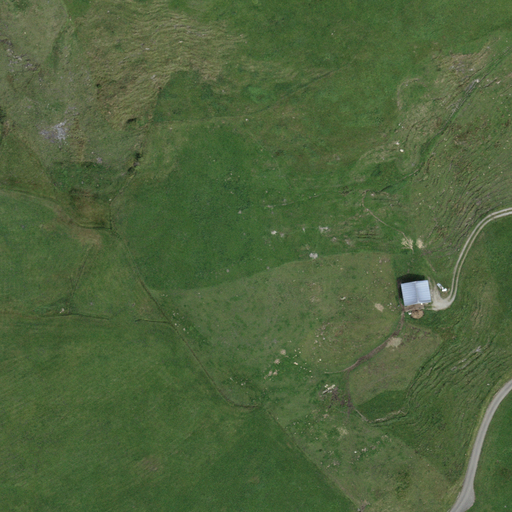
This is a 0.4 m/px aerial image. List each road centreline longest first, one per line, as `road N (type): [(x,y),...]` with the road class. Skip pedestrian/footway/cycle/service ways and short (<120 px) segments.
road 1 (track): [(511,383),(490,411),(454,511)]
road 2 (track): [(439,304),(450,301),(487,219),(511,214)]
